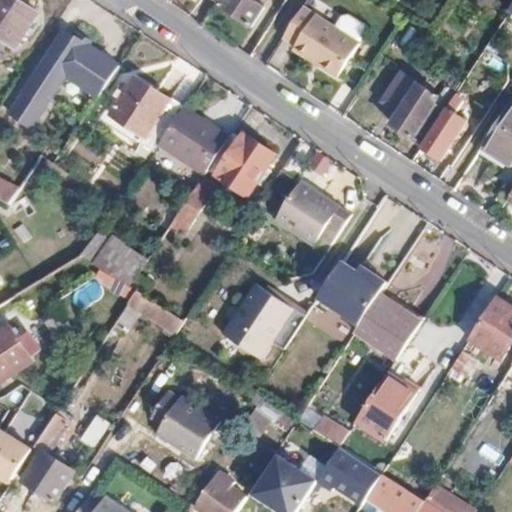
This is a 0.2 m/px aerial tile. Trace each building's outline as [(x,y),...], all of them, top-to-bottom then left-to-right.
[(42,14),(20,0),(0,0),(0,37),(18,49),(42,14)] [(222,0),(219,6),(251,26),(264,6),(255,0),(222,0)] [(335,29),(301,8),(282,37),(296,46),(293,50),(337,79),(359,45),(358,45),(366,33),(364,28),(348,17),(342,19),(335,29)] [(80,39),(67,30),(28,89),(49,102),(69,72),(103,94),(121,67),(88,45),(80,39)] [(83,35),(80,39),(88,45),(91,40),(83,35)] [(161,145),(185,108),(137,77),(126,94),(120,90),(100,120),(140,146),(136,151),(132,148),(128,154),(146,166),(161,145)] [(421,147),(455,95),(456,94),(446,87),(440,97),(419,83),(391,125),(411,138),(409,141),(420,148),(421,147)] [(464,102),(455,95),(421,147),(441,160),(466,122),(456,115),(464,102)] [(511,101),(482,148),(511,167),(511,101)] [(185,108),(161,145),(198,170),(223,133),(185,108)] [(210,168),(231,138),(223,133),(198,170),(206,175),(210,168)] [(243,139),(234,133),(231,138),(210,168),(219,174),(219,176),(249,196),(277,155),(246,135),(243,139)] [(89,216),(81,210),(51,187),(64,169),(45,154),(22,188),(11,204),(29,215),(18,230),(43,248),(47,242),(66,254),(72,245),(86,255),(101,234),(105,228),(97,222),(101,214),(94,210),(89,216)] [(22,188),(0,176),(0,197),(11,204),(22,188)] [(218,187),(204,177),(172,225),(183,232),(186,234),(218,187)] [(328,254),(354,215),(303,182),(278,220),(328,254)] [(86,204),(81,210),(89,216),(94,210),(86,204)] [(183,232),(172,225),(149,260),(132,286),(139,291),(148,297),(157,284),(152,280),(183,232)] [(112,241),(101,234),(86,255),(106,269),(132,286),(149,260),(114,237),(112,241)] [(139,291),(132,286),(106,269),(99,276),(126,293),(112,314),(121,320),(139,291)] [(281,356),(307,317),(257,284),(224,335),(263,361),(271,349),(281,356)] [(121,320),(120,321),(133,329),(144,313),(176,335),(185,321),(148,297),(139,291),(121,320)] [(357,333),(398,361),(425,321),(383,294),(359,330),(357,333)] [(511,305),(499,297),(472,340),(504,361),(511,348),(511,305)] [(357,333),(359,330),(326,309),(309,336),(341,357),(357,333)] [(64,313),(48,323),(64,349),(80,339),(64,313)] [(22,341),(12,326),(0,334),(0,385),(36,362),(33,357),(42,351),(31,335),(22,341)] [(479,361),(465,351),(453,368),(468,378),(479,361)] [(390,374),(359,422),(390,442),(421,394),(390,374)] [(258,393),(296,417),(300,420),(304,414),(262,387),(258,393)] [(182,398),(171,391),(153,419),(164,426),(158,434),(197,460),(222,422),(183,396),(182,398)] [(259,407),(258,410),(273,419),(272,422),(287,432),(296,417),(258,393),(252,402),(259,407)] [(467,402),(454,428),(468,435),(481,408),(467,402)] [(37,446),(28,461),(35,465),(24,481),(57,503),(77,472),(51,455),(76,418),(62,409),(37,446)] [(262,437),(272,422),(273,419),(258,410),(246,426),(262,437)] [(80,440),(95,449),(111,422),(96,413),(80,440)] [(327,437),(343,447),(351,434),(324,416),(314,429),(327,437)] [(300,420),(294,431),(320,448),(327,437),(314,429),(300,420)] [(28,461),(37,446),(2,425),(0,428),(0,467),(17,478),(28,461)] [(323,450),(320,448),(294,431),(283,446),(312,465),(323,450)] [(270,460),(276,450),(266,444),(260,454),(270,460)] [(219,471),(198,502),(212,511),(239,511),(249,497),(231,485),(234,480),(219,471)] [(388,511),(418,511),(426,501),(384,473),(374,490),(371,495),(368,499),(388,511)] [(327,485),(363,508),(368,499),(371,495),(374,490),(349,474),(344,481),(334,474),(327,485)] [(426,501),(443,511),(476,511),(436,486),(426,501)] [(258,503),(249,497),(239,511),(293,511),(296,508),(268,488),(258,503)] [(90,498),(80,511),(129,511),(107,497),(102,505),(90,498)] [(443,511),(426,501),(418,511),(443,511)] [(194,508),(200,511),(212,511),(198,502),(194,508)]
